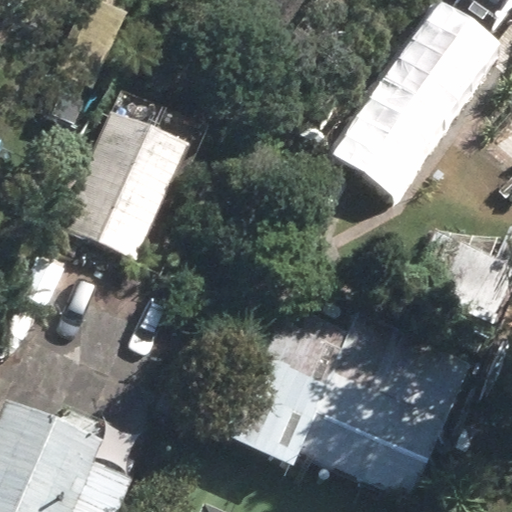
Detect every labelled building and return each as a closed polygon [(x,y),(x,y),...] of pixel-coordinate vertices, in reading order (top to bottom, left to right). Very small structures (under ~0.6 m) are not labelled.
[(0,0),(0,34),(14,0),(0,0)] [(505,46),(443,2),(333,156),(399,203),(509,49),(505,46)] [(118,25),(70,5),(36,87),(83,107),(118,25)] [(197,139),(120,107),(67,230),(144,263),(197,139)] [(479,362),(364,314),(335,382),(265,353),(229,437),(304,469),(309,458),(419,504),(479,362)] [(113,443),(16,402),(0,438),(0,511),(128,511),(142,480),(104,464),(113,443)]
